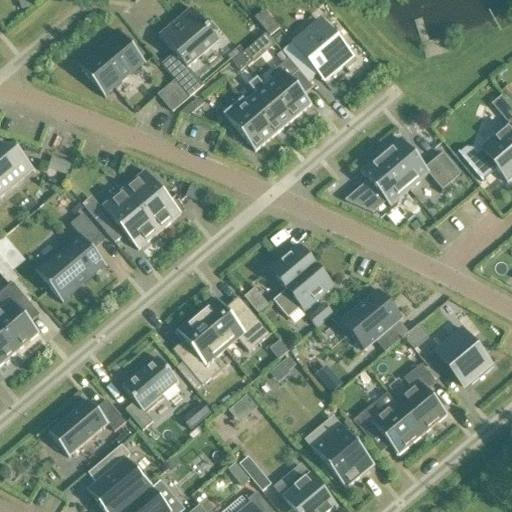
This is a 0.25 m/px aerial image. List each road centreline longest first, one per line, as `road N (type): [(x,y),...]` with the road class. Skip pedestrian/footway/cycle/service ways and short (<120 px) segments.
road 1 (residential): [(0,425),(271,196)]
road 2 (residential): [(0,91),(271,196)]
road 3 (residential): [(271,196),(439,275)]
road 4 (residential): [(271,196),(396,92)]
road 5 (residential): [(511,410),(391,511)]
